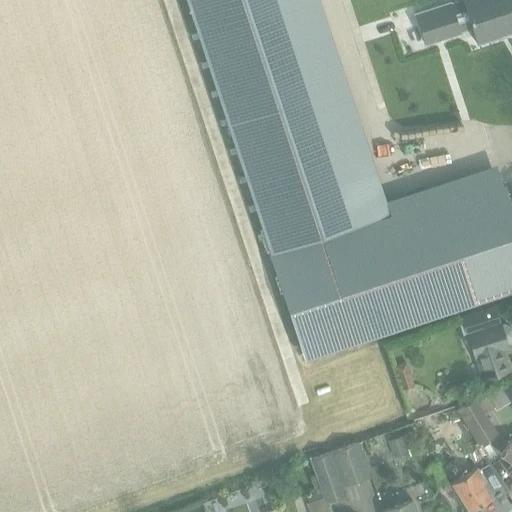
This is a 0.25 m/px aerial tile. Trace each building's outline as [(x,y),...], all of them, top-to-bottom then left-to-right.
[(187,0),(269,246),(272,252),(269,253),(304,360),(380,334),(511,290),(511,215),(499,177),(370,220),(368,213),(341,133),(297,0),(187,0)] [(450,4),(415,15),(424,45),(427,44),(440,40),(460,33),(459,33),(471,29),(475,41),(475,42),(475,43),(476,43),(478,42),(497,36),(497,37),(500,36),(499,34),(504,32),(505,34),(507,34),(507,33),(511,30),(511,0),(461,0),(462,0),(450,4)] [(481,380),(489,378),(508,372),(501,351),(507,349),(506,346),(510,344),(511,340),(511,329),(504,325),(500,326),(494,308),(458,319),(462,334),(466,333),(474,359),(475,359),(481,380)] [(504,392),(501,388),(475,400),(457,412),(478,445),(496,433),(484,414),(508,398),(504,392)] [(455,408),(445,412),(447,417),(454,420),(459,419),(455,408)] [(401,437),(389,442),(395,457),(406,453),(401,437)] [(511,437),(500,456),(504,459),(510,463),(507,467),(510,470),(508,474),(511,477),(511,437)] [(369,476),(357,442),(308,459),(322,499),(323,502),(344,495),(341,486),(369,476)] [(490,451),(480,455),(489,475),(498,470),(490,451)] [(485,482),(477,468),(452,482),(468,511),(491,499),(482,483),(485,482)] [(326,511),(323,502),(322,499),(306,504),(308,511),(326,511)] [(415,511),(412,502),(381,511),(415,511)]
